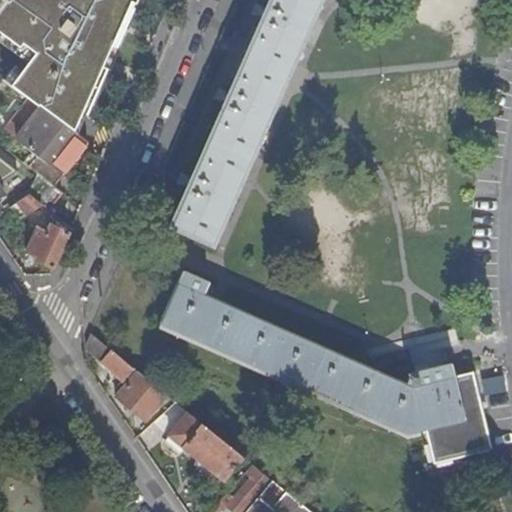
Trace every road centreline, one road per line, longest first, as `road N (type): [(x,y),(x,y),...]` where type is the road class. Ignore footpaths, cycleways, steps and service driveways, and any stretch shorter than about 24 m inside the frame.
road 1 (residential): [(47,341),(200,0)]
road 2 (residential): [(511,374),(497,289),(503,161),(511,134)]
road 3 (residential): [(47,341),(156,511)]
